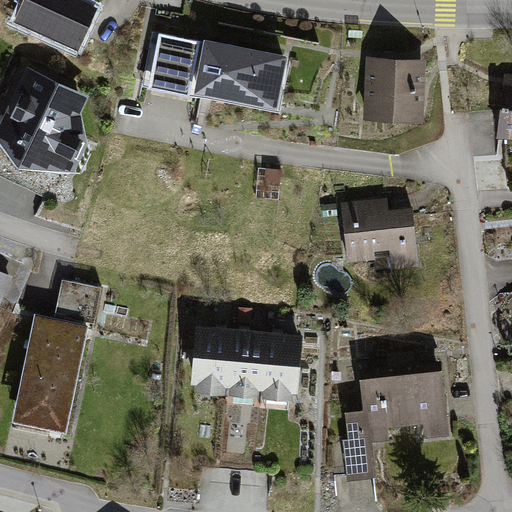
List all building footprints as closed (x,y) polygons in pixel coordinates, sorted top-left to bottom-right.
[(94,9),(73,0),(24,0),(16,19),(40,29),(76,45),(83,30),(85,30),(94,9)] [(207,42),(159,32),(149,86),(196,95),(198,87),(207,42)] [(284,57),(207,42),(198,87),(275,102),(284,57)] [(389,59),(371,59),(368,108),(419,111),(422,68),(389,66),(389,59)] [(81,97),(31,73),(3,133),(21,142),(25,151),(73,156),(82,139),(73,114),(81,97)] [(511,85),(506,85),(499,133),(511,133),(511,85)] [(387,198),(342,203),(348,259),(374,257),(373,249),(390,247),(392,267),(418,265),(416,243),(412,243),(409,240),(409,237),(415,237),(412,208),(388,211),(387,198)] [(0,297),(9,277),(0,272),(0,297)] [(93,328),(101,287),(72,280),(64,322),(93,328)] [(75,376),(84,334),(35,324),(18,407),(56,415),(64,373),(75,376)] [(232,332),(199,329),(195,379),(199,379),(198,382),(224,384),(224,381),(228,381),(232,332)] [(267,335),(232,332),(228,381),(232,382),(232,384),(257,386),(257,384),(262,385),(267,335)] [(299,337),(267,335),(262,385),(265,385),(265,387),(291,390),(291,387),(295,387),(299,337)] [(357,410),(360,438),(387,436),(386,425),(444,420),(439,363),(376,369),(375,362),(362,364),(367,409),(357,410)] [(371,444),(346,447),(349,474),(374,472),(371,444)]
